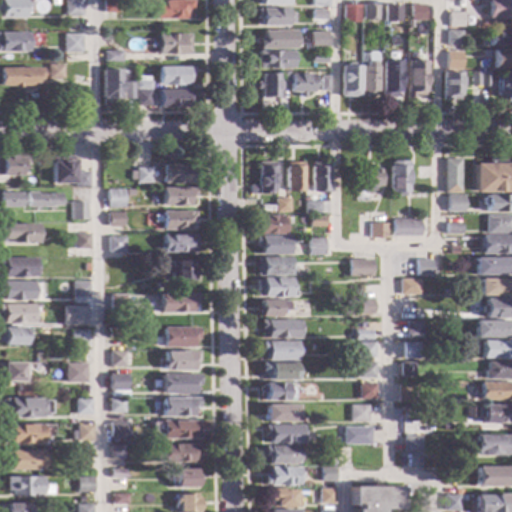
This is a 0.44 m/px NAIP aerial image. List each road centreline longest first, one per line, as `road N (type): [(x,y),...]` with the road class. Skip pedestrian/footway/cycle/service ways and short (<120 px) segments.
road 1 (residential): [(224,0),(229,511)]
road 2 (residential): [(511,131),(0,133)]
